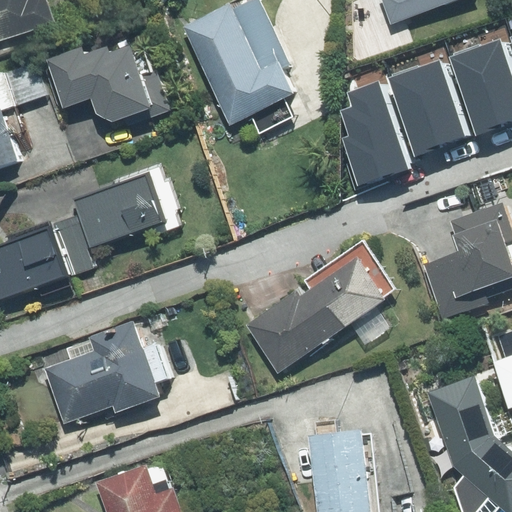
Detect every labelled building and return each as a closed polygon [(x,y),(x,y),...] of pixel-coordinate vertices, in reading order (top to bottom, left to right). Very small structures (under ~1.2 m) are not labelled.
[(0,0),(0,34),(49,18),(43,0),(0,0)] [(228,3),(180,26),(227,124),(295,92),(284,69),(290,66),(258,0),(239,0),(229,5),(228,3)] [(389,0),(397,21),(458,0),(389,0)] [(448,55),(475,135),(511,122),(511,69),(501,37),(448,55)] [(167,69),(155,73),(144,43),(127,50),(124,42),(101,50),(98,43),(56,57),(74,107),(103,97),(113,125),(156,109),(158,113),(180,105),(167,69)] [(42,57),(0,72),(0,169),(30,159),(12,107),(54,93),(42,57)] [(387,76),(415,156),(468,137),(440,58),(387,76)] [(360,187),(413,169),(383,78),(346,91),(351,107),(340,110),(348,135),(342,137),(360,187)] [(161,169),(83,198),(101,246),(179,216),(161,169)] [(477,183),(486,208),(457,218),(467,247),(430,260),(445,303),(511,279),(511,199),(504,201),(496,176),(477,183)] [(86,219),(0,247),(0,286),(5,304),(103,272),(86,219)] [(407,287),(371,236),(308,279),(313,287),(254,328),(286,374),(357,326),(372,347),(401,328),(386,307),(400,298),(397,293),(407,287)] [(154,347),(148,320),(99,335),(104,350),(49,367),(67,425),(124,408),(126,411),(175,396),(170,379),(178,377),(167,343),(154,347)] [(511,437),(506,433),(487,373),(437,391),(464,465),(511,507),(511,437)] [(384,511),(376,427),(319,433),(326,511),(384,511)] [(161,466),(159,460),(104,479),(115,511),(193,511),(176,461),(161,466)]
